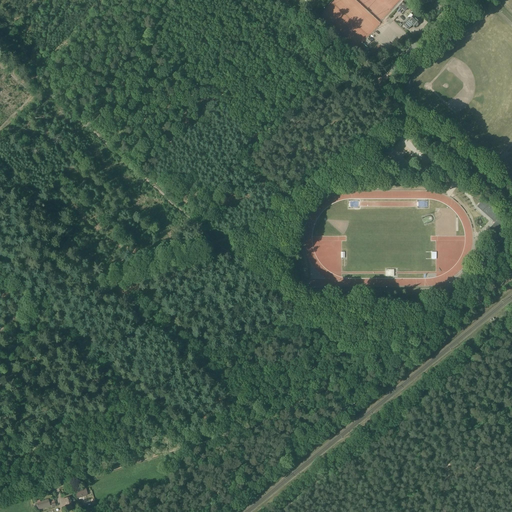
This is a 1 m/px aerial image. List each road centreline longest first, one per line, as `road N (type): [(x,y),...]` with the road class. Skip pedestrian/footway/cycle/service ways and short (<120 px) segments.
road 1 (track): [(0,506),(162,454),(363,367)]
road 2 (unclassified): [(218,511),(511,274)]
road 3 (track): [(0,480),(157,329),(217,241)]
road 4 (unknown): [(511,325),(358,438),(274,511)]
road 5 (track): [(217,241),(52,97),(0,63)]
road 6 (track): [(0,346),(48,299),(217,241)]
road 7 (track): [(217,241),(253,223),(403,108)]
road 8 (track): [(363,367),(217,241)]
road 9 (unknown): [(511,197),(380,82)]
road 10 (unclassified): [(511,202),(404,107)]
road 11 (unclassified): [(378,84),(282,0)]
road 12 (unknown): [(360,69),(323,62),(269,0)]
